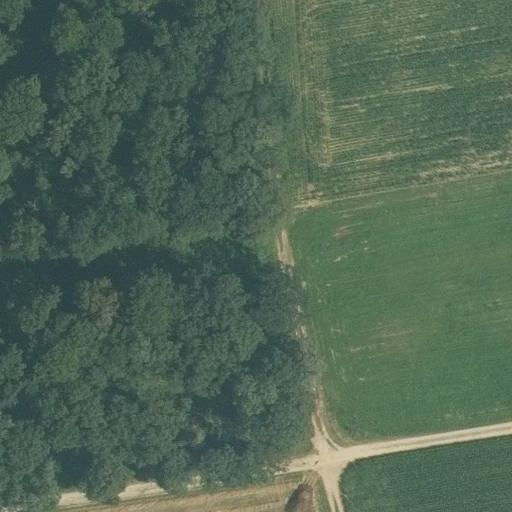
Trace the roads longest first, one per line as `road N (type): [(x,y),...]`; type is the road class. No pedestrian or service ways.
road 1 (track): [(247,0),(262,269),(334,511)]
road 2 (track): [(0,507),(511,425)]
